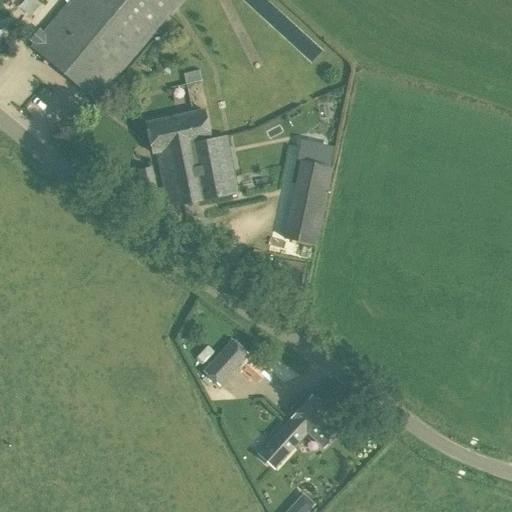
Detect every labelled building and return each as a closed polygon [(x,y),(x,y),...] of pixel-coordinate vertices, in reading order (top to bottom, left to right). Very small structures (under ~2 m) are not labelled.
[(95,103),(182,0),(69,0),(30,47),(95,103)] [(210,140),(204,111),(146,123),(155,165),(158,165),(167,209),(235,194),(223,137),(210,140)] [(299,160),(293,191),(326,198),(332,167),(299,160)] [(287,220),(282,239),(315,246),(320,226),(287,220)] [(248,352),(233,339),(223,349),(238,363),(248,352)] [(342,427),(311,398),(292,418),(291,418),(257,455),(274,470),(292,450),(308,433),(323,447),(342,427)]
